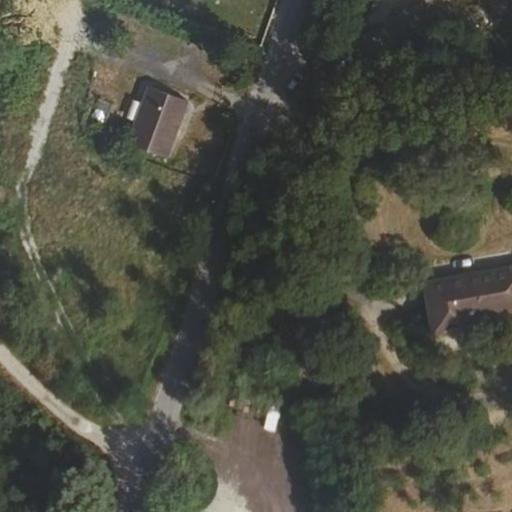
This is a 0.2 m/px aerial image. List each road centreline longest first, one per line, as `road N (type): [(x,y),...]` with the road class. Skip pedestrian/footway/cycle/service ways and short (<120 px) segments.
road 1 (unclassified): [(310,0),(135,460),(125,511)]
road 2 (track): [(135,460),(0,333)]
